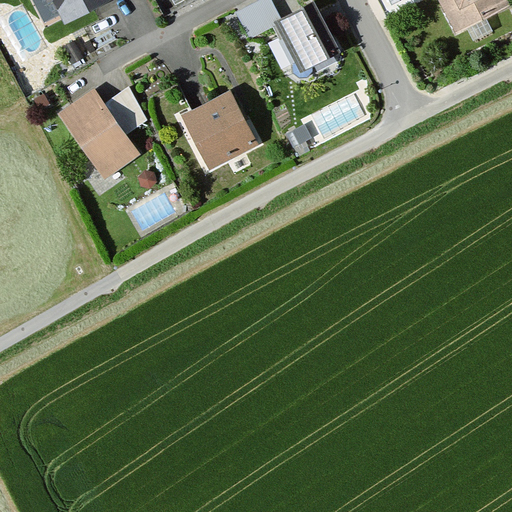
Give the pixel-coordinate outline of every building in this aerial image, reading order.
[(61,0),(36,0),(50,17),(65,5),(61,0)] [(62,0),(75,22),(114,0),(62,0)] [(250,0),(237,6),(250,33),(281,19),(272,0),(250,0)] [(511,0),(441,0),(456,32),(511,7),(511,0)] [(314,4),(279,21),(306,76),(341,59),(314,4)] [(102,85),(66,110),(109,174),(146,149),(102,85)] [(232,90),(184,112),(208,165),(256,143),(232,90)]
